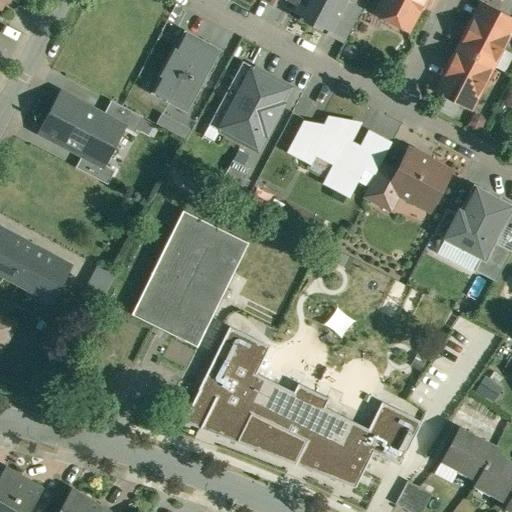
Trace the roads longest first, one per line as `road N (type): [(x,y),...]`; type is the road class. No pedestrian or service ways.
road 1 (residential): [(0,414),(187,466),(294,511)]
road 2 (residential): [(195,0),(397,101)]
road 3 (residential): [(397,101),(511,165)]
road 4 (residential): [(0,111),(57,0)]
